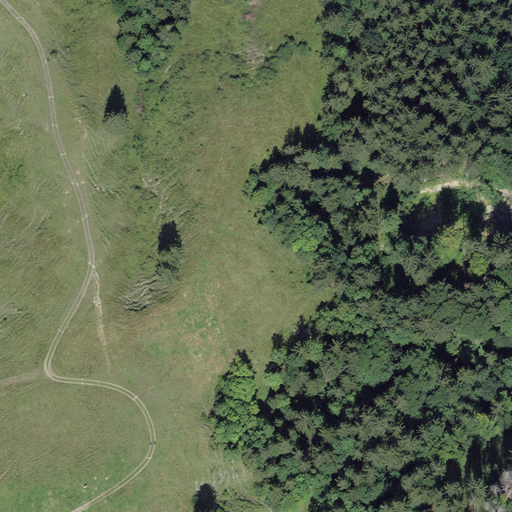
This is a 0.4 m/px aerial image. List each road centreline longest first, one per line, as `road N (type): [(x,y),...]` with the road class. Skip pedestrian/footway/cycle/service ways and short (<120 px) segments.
road 1 (track): [(2,0),(37,42),(92,260)]
road 2 (track): [(92,260),(48,357),(48,375),(112,385)]
